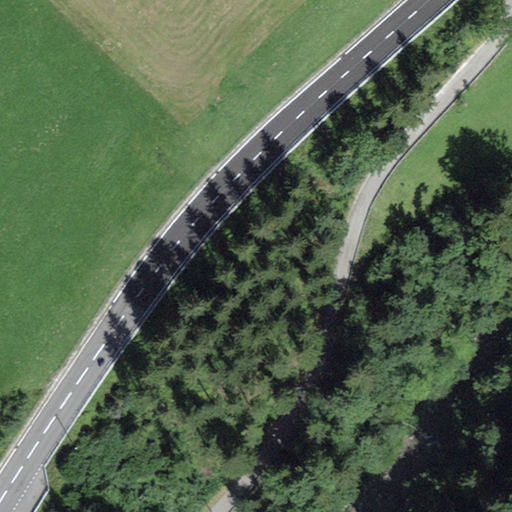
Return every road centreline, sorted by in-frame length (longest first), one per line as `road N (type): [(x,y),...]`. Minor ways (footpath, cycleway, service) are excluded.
road 1 (primary): [(426,0),(183,232),(0,500)]
road 2 (residential): [(219,511),(313,379),(373,181),(511,23)]
